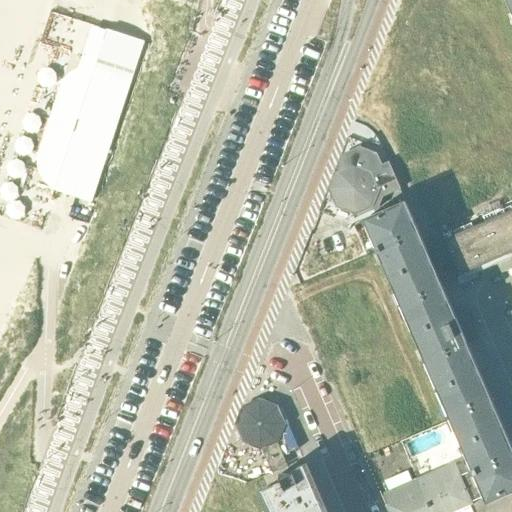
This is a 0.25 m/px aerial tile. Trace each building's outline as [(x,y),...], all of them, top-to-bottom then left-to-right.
[(33,168),(49,193),(95,205),(135,82),(86,65),(64,75),(33,168)] [(390,164),(375,171),(354,162),(336,170),(328,188),(337,207),(356,214),(373,207),(381,186),(397,180),(390,164)] [(468,460),(473,472),(474,474),(478,472),(479,475),(475,477),(484,497),(487,502),(511,491),(511,446),(468,345),(481,340),(468,312),(456,317),(441,282),(428,252),(408,206),(406,201),(364,220),(366,224),(468,460)] [(511,212),(447,240),(448,243),(442,246),(428,252),(441,282),(456,275),(461,273),(462,275),(511,253),(511,212)] [(246,410),(240,425),(246,440),(261,446),(263,450),(270,466),(272,473),(287,466),(278,443),(276,440),(283,424),(276,409),(261,403),(246,410)] [(471,502),(484,497),(475,477),(479,475),(478,472),(474,474),(473,472),(461,476),(456,464),(418,480),(432,511),(455,511),(473,505),(471,502)] [(269,511),(298,511),(319,502),(305,469),(294,475),(281,474),(281,484),(261,493),(269,511)] [(389,511),(432,511),(418,480),(413,483),(409,470),(385,481),(390,492),(386,494),(389,503),(386,505),(389,511)] [(323,511),(319,502),(298,511),(323,511)]
